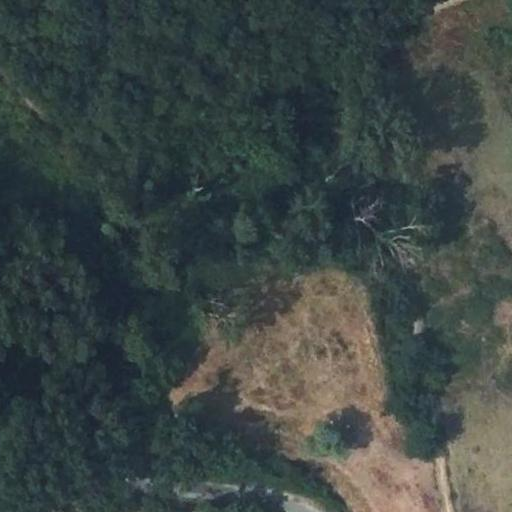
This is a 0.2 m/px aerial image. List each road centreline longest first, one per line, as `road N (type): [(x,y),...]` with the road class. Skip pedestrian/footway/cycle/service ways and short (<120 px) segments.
road 1 (track): [(444,0),(402,39),(392,110),(454,511)]
road 2 (unclassified): [(54,511),(143,487),(224,494),(290,511)]
